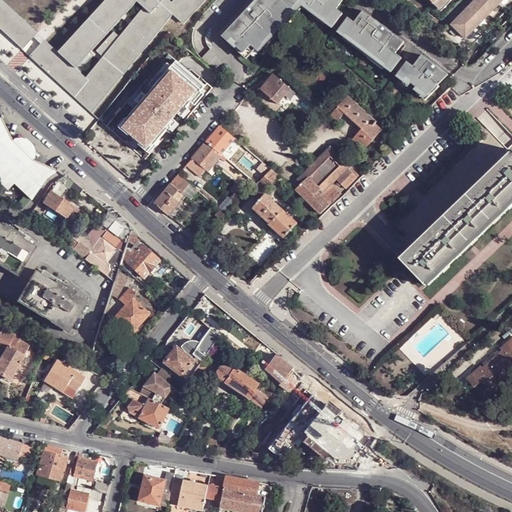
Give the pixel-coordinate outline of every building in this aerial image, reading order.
[(6,0),(0,0),(0,23),(23,46),(37,30),(6,0)] [(33,57),(98,111),(174,13),(159,0),(152,0),(90,79),(48,42),(33,57)] [(74,33),(61,47),(74,59),(128,0),(95,0),(69,28),(74,33)] [(159,0),(174,13),(185,23),(205,0),(159,0)] [(254,0),(223,33),(228,39),(230,38),(246,53),(253,45),(258,49),(264,43),(261,41),(284,18),(282,16),(296,0),(307,0),(310,2),(309,3),(330,18),(328,21),(334,26),(345,13),(338,8),(344,0),(254,0)] [(459,21),(454,26),(467,38),(480,26),(478,24),(499,4),(500,5),(505,0),(477,0),(458,20),(459,21)] [(350,16),(339,30),(346,35),(348,32),(388,64),(386,66),(393,71),(403,57),(397,52),(406,41),(365,10),(356,21),(350,16)] [(408,61),(398,75),(405,80),(408,76),(413,80),(412,82),(429,95),(449,75),(424,55),(415,66),(408,61)] [(206,84),(177,59),(170,67),(152,88),(145,96),(139,104),(127,118),(126,119),(128,121),(123,127),(129,133),(141,142),(147,148),(152,142),(154,144),(156,142),(168,128),(175,120),(172,118),(177,112),(180,114),(187,106),(191,101),(201,90),(206,84)] [(152,88),(170,67),(166,63),(148,85),(152,88)] [(274,74),(261,89),(269,97),(278,104),(291,89),(274,74)] [(261,89),(256,96),(264,102),(269,97),(261,89)] [(201,90),(191,101),(195,104),(205,93),(201,90)] [(139,104),(145,96),(141,93),(135,101),(139,104)] [(364,150),(382,130),(378,127),(375,124),(376,123),(378,121),(377,121),(376,122),(347,96),(331,115),(338,121),(345,114),(362,129),(352,140),(364,150)] [(264,102),(275,112),(280,106),(278,104),(269,97),(264,102)] [(187,106),(180,114),(184,117),(191,109),(187,106)] [(1,116),(0,117),(0,128),(12,140),(1,116)] [(126,119),(127,118),(125,117),(118,126),(128,135),(129,133),(123,127),(128,121),(126,119)] [(175,120),(168,128),(172,131),(179,123),(175,120)] [(221,126),(207,142),(222,154),(235,138),(221,126)] [(31,199),(46,178),(50,175),(33,159),(12,140),(0,128),(0,180),(8,187),(13,181),(31,199)] [(388,224),(411,247),(511,152),(509,149),(488,129),(388,224)] [(17,138),(12,140),(33,159),(34,155),(34,151),(32,146),(29,142),(26,140),(21,138),(17,138)] [(147,148),(141,142),(139,144),(149,153),(157,143),(156,142),(154,144),(152,142),(147,148)] [(222,154),(207,142),(196,154),(193,158),(206,170),(208,171),(222,155),(222,154)] [(311,165),(315,170),(330,185),(336,179),(348,168),(350,166),(331,146),(311,165)] [(511,153),(511,152),(411,247),(399,258),(406,264),(424,284),(426,282),(435,274),(511,200),(511,153)] [(222,155),(208,171),(213,176),(227,160),(222,155)] [(193,158),(187,165),(200,177),(206,170),(193,158)] [(58,169),(33,159),(50,175),(58,169)] [(257,169),(262,174),(265,171),(268,168),(268,167),(263,163),(257,169)] [(305,171),(309,176),(315,170),(311,165),(305,171)] [(350,166),(348,168),(357,178),(359,175),(350,166)] [(348,168),(336,179),(346,189),(357,178),(348,168)] [(272,169),(251,191),(259,198),(280,177),(272,169)] [(296,189),(321,213),(340,195),(330,185),(315,170),(309,176),(296,189)] [(179,174),(171,183),(182,193),(183,193),(190,183),(179,174)] [(65,175),(57,180),(58,181),(67,189),(77,197),(82,189),(65,175)] [(67,189),(58,181),(51,191),(61,197),(67,189)] [(171,183),(155,203),(168,215),(172,210),(185,194),(191,200),(199,190),(190,183),(183,193),(182,193),(171,183)] [(245,183),(238,191),(243,195),(250,188),(245,183)] [(51,191),(43,203),(47,206),(56,212),(66,219),(73,207),(75,206),(61,197),(51,191)] [(236,193),(232,197),(237,201),(241,197),(236,193)] [(266,194),(254,207),(271,223),(270,224),(285,238),(298,223),(280,207),(274,201),(266,194)] [(277,199),(274,201),(280,207),(283,205),(277,199)] [(438,277),(511,205),(511,200),(435,274),(438,277)] [(56,212),(47,206),(43,213),(52,219),(56,212)] [(73,207),(66,219),(71,222),(79,211),(73,207)] [(221,209),(216,214),(221,218),(225,213),(221,209)] [(107,230),(95,248),(82,238),(78,242),(74,240),(69,246),(114,282),(118,271),(120,264),(123,256),(121,253),(118,251),(129,228),(124,224),(116,233),(111,229),(119,220),(108,210),(101,225),(107,230)] [(0,259),(20,272),(37,245),(24,237),(18,233),(19,231),(13,228),(12,230),(5,226),(0,222),(0,259)] [(196,227),(191,232),(201,241),(206,235),(196,227)] [(129,228),(118,251),(121,253),(123,256),(131,230),(129,228)] [(131,249),(140,238),(131,230),(123,256),(120,264),(123,266),(127,261),(134,252),(131,249)] [(144,277),(159,260),(141,244),(134,252),(127,261),(144,277)] [(20,272),(0,259),(0,264),(18,276),(20,272)] [(45,270),(42,274),(55,282),(57,280),(58,278),(45,270)] [(71,329),(87,303),(68,290),(61,286),(63,283),(57,280),(55,282),(42,274),(36,271),(19,298),(71,329)] [(117,297),(129,277),(118,271),(114,282),(111,294),(117,297)] [(438,277),(435,274),(426,282),(429,285),(438,277)] [(130,288),(119,300),(125,305),(132,297),(132,298),(136,293),(130,288)] [(134,331),(142,323),(150,313),(132,298),(132,297),(125,305),(114,318),(118,321),(122,325),(124,322),(134,331)] [(71,329),(19,298),(17,302),(68,333),(71,329)] [(14,336),(20,340),(22,335),(15,332),(14,335),(2,328),(0,331),(0,346),(5,349),(8,345),(8,346),(14,336)] [(165,362),(188,380),(197,368),(210,347),(216,340),(219,336),(210,329),(204,337),(200,344),(194,342),(189,342),(184,344),(181,347),(187,354),(186,356),(176,348),(165,362)] [(14,336),(8,346),(24,355),(25,355),(30,345),(20,340),(14,336)] [(221,338),(219,336),(216,340),(210,347),(218,353),(223,345),(218,342),(221,338)] [(511,369),(511,338),(500,349),(502,351),(481,368),(480,366),(466,378),(473,386),(481,380),(489,390),(511,369)] [(8,346),(8,345),(5,349),(0,358),(0,374),(10,380),(24,355),(8,346)] [(291,368),(276,355),(265,369),(280,382),(291,368)] [(251,370),(235,359),(231,365),(234,367),(247,376),(251,370)] [(58,360),(45,380),(53,385),(55,381),(66,388),(68,384),(78,391),(87,378),(58,360)] [(232,370),(227,366),(221,366),(217,371),(219,377),(225,381),(232,370)] [(259,384),(247,376),(234,367),(232,370),(225,381),(223,382),(249,399),(256,389),(259,384)] [(188,380),(200,389),(205,382),(207,380),(203,376),(205,373),(197,368),(188,380)] [(173,378),(162,369),(157,375),(154,373),(144,386),(144,387),(140,394),(146,397),(149,398),(159,403),(172,387),(168,384),(173,378)] [(300,376),(294,381),(297,384),(300,381),(302,378),(300,376)] [(55,381),(53,385),(74,398),(78,391),(68,384),(66,388),(55,381)] [(308,388),(300,381),(297,384),(295,387),(290,393),(289,394),(297,401),(308,388)] [(317,424),(333,405),(311,385),(308,388),(297,401),(294,404),(317,424)] [(129,388),(124,394),(123,395),(134,401),(136,402),(139,397),(140,394),(129,388)] [(268,398),(256,389),(249,399),(261,407),(268,398)] [(136,402),(134,401),(131,408),(137,412),(137,411),(142,403),(143,402),(145,404),(149,398),(146,397),(145,400),(139,397),(136,402)] [(159,428),(169,408),(159,403),(149,398),(145,404),(140,414),(138,417),(159,428)] [(140,414),(145,404),(143,402),(142,403),(137,411),(137,412),(140,414)] [(336,407),(333,405),(317,424),(320,426),(336,407)] [(51,424),(58,426),(60,419),(60,416),(54,415),(51,424)] [(0,453),(18,460),(19,457),(23,443),(0,436),(0,453)] [(33,446),(23,443),(19,457),(28,460),(33,446)] [(69,456),(45,450),(37,474),(61,480),(69,456)] [(72,484),(74,484),(76,476),(74,475),(79,457),(75,456),(67,483),(72,484)] [(83,458),(79,457),(74,475),(76,476),(93,480),(97,462),(83,458)] [(172,483),(174,475),(169,474),(167,482),(165,481),(159,504),(167,506),(168,503),(172,483)] [(140,500),(159,505),(159,504),(165,481),(146,476),(140,500)] [(226,477),(219,476),(217,486),(224,487),(226,477)] [(242,511),(262,511),(265,497),(256,495),(259,483),(226,477),(224,487),(221,501),(220,507),(242,511)] [(183,485),(172,483),(168,503),(178,505),(203,510),(206,497),(209,485),(184,480),(183,485)] [(110,484),(97,481),(95,489),(100,490),(102,491),(108,492),(110,484)] [(84,511),(89,497),(89,494),(71,489),(72,484),(67,483),(62,499),(60,506),(67,507),(65,511),(84,511)] [(217,486),(209,484),(209,485),(206,497),(221,501),(224,487),(217,486)] [(317,507),(331,511),(332,507),(331,507),(331,504),(319,501),(317,507)]
